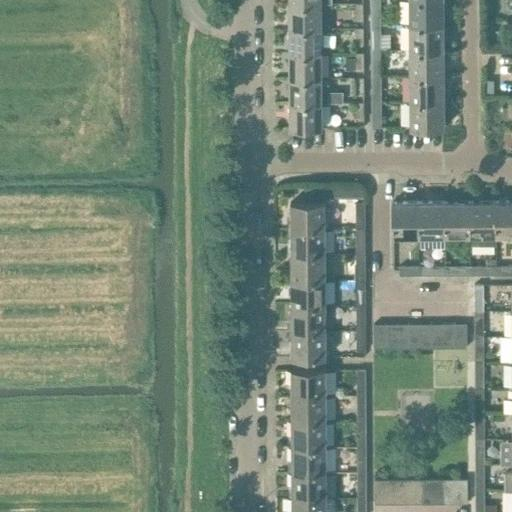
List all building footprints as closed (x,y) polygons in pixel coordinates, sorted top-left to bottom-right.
[(371,0),(372,24),(381,24),(381,0),(371,0)] [(410,0),(410,24),(444,24),(443,0),(410,0)] [(364,2),(355,2),(356,20),(364,20),(364,2)] [(290,3),(290,26),(321,26),(321,3),(290,3)] [(372,24),(372,50),(381,50),(381,24),(372,24)] [(410,24),(410,50),(444,50),(444,24),(410,24)] [(321,26),(290,26),(290,52),(321,52),(321,26)] [(364,27),(356,27),(356,45),(364,45),(364,27)] [(372,50),(372,75),(382,75),(381,50),(372,50)] [(444,50),(410,50),(411,74),(444,74),(444,50)] [(365,70),(364,51),(356,51),(356,70),(365,70)] [(290,53),(290,77),(321,77),(321,52),(290,52),(290,53)] [(444,74),(411,74),(411,75),(411,76),(411,101),(444,100),(444,77),(444,75),(444,74)] [(372,75),(373,101),(382,101),(382,75),(372,75)] [(365,95),(365,76),(356,76),(356,95),(365,95)] [(290,77),(291,128),(322,127),(321,77),(290,77)] [(493,80),(484,80),(484,93),(493,93),(493,80)] [(411,101),(411,126),(441,126),(445,126),(444,100),(411,101)] [(357,120),(365,119),(365,101),(356,101),(357,120)] [(373,101),(373,126),(382,127),(382,101),(373,101)] [(364,188),(320,187),(320,197),(363,197),(364,188)] [(511,200),(497,201),(497,234),(511,234),(511,200)] [(291,201),(291,227),(325,227),(325,201),(291,201)] [(356,201),(356,227),(365,227),(365,201),(356,201)] [(394,201),(394,234),(420,234),(420,201),(394,201)] [(420,201),(420,234),(445,234),(445,201),(420,201)] [(445,201),(445,234),(470,234),(470,201),(445,201)] [(470,201),(470,234),(470,244),(496,244),(496,234),(497,234),(497,201),(470,201)] [(291,227),(291,253),(325,253),(325,227),(291,227)] [(356,227),(356,253),(365,253),(365,227),(356,227)] [(291,253),(291,279),(326,279),(325,253),(291,253)] [(365,253),(356,253),(356,255),(356,262),(356,279),(366,279),(365,253)] [(511,264),(497,265),(497,274),(511,274),(511,264)] [(419,265),(400,265),(400,274),(419,274),(419,265)] [(420,265),(419,265),(419,274),(420,274),(421,274),(446,274),(446,265),(444,265),(425,265),(421,265),(420,265)] [(470,265),(446,265),(446,274),(470,274),(470,265)] [(471,265),(470,265),(470,274),(472,274),(497,274),(497,265),(495,265),(485,265),(471,265)] [(291,279),(291,305),(326,305),(326,279),(291,279)] [(356,279),(357,304),(366,304),(366,279),(356,279)] [(474,283),(475,311),(484,311),(484,283),(474,283)] [(326,305),(291,305),(291,330),(326,330),(326,329),(335,329),(335,304),(326,305)] [(357,304),(357,330),(366,330),(366,304),(357,304)] [(475,311),(475,336),(484,336),(484,311),(475,311)] [(432,324),(432,347),(444,347),(444,323),(432,324)] [(444,323),(444,347),(455,347),(456,323),(444,323)] [(456,323),(455,347),(467,347),(467,323),(456,323)] [(375,324),(374,347),(386,347),(386,324),(375,324)] [(386,324),(386,347),(398,347),(398,324),(386,324)] [(398,324),(398,347),(409,347),(409,324),(398,324)] [(409,324),(409,347),(420,347),(421,324),(409,324)] [(421,324),(420,347),(432,347),(432,324),(421,324)] [(291,330),(291,357),(326,357),(326,330),(291,330)] [(357,350),(366,350),(366,330),(357,330),(357,350)] [(475,336),(475,361),(484,361),(484,336),(475,336)] [(475,361),(475,387),(484,387),(484,361),(475,361)] [(291,369),(291,395),(326,395),(326,368),(291,369)] [(357,368),(357,395),(366,395),(366,368),(357,368)] [(475,387),(475,413),(484,413),(484,387),(475,387)] [(291,395),(291,421),(326,421),(326,395),(291,395)] [(357,395),(357,421),(366,421),(366,395),(357,395)] [(475,413),(475,439),(485,439),(484,413),(475,413)] [(291,421),(291,446),(327,446),(326,421),(291,421)] [(357,421),(357,445),(366,445),(366,421),(357,421)] [(475,439),(476,463),(485,463),(485,439),(475,439)] [(366,445),(357,445),(357,447),(357,457),(357,471),(357,472),(367,472),(367,471),(366,445)] [(291,446),(291,472),(327,472),(327,446),(291,446)] [(476,463),(476,489),(485,489),(485,463),(476,463)] [(291,472),(291,498),(327,497),(327,472),(291,472)] [(367,472),(357,472),(357,497),(367,497),(367,472)] [(376,479),(376,502),(388,502),(388,479),(376,479)] [(388,479),(388,502),(399,502),(400,479),(388,479)] [(400,479),(399,502),(410,502),(410,479),(400,479)] [(410,479),(410,502),(422,502),(422,479),(410,479)] [(422,479),(422,502),(433,502),(433,479),(422,479)] [(433,479),(433,502),(444,502),(444,479),(433,479)] [(444,479),(444,502),(456,502),(456,479),(444,479)] [(456,479),(456,502),(468,502),(467,479),(456,479)] [(476,489),(475,511),(484,511),(485,505),(485,504),(485,489),(476,489)] [(291,498),(290,511),(326,511),(327,497),(291,498)] [(357,511),(366,511),(367,497),(357,497),(357,511)]
